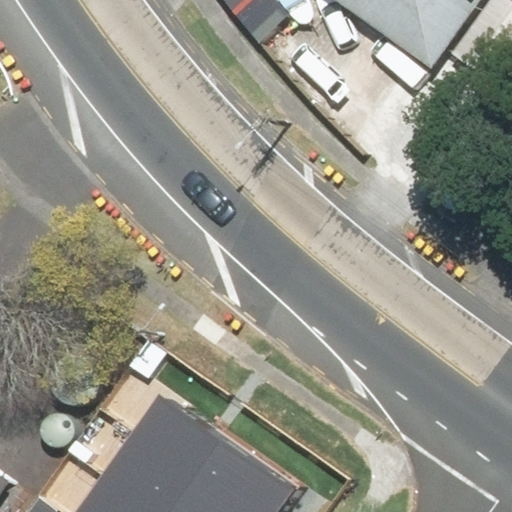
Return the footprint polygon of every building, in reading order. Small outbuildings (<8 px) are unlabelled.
[(501,0),(333,0),(449,77),(501,0)] [(283,511),(299,490),(160,392),(129,435),(238,511),(283,511)] [(238,511),(129,435),(98,479),(145,511),(238,511)] [(0,511),(6,511),(27,484),(0,464),(0,511)] [(145,511),(98,479),(74,511),(145,511)]
